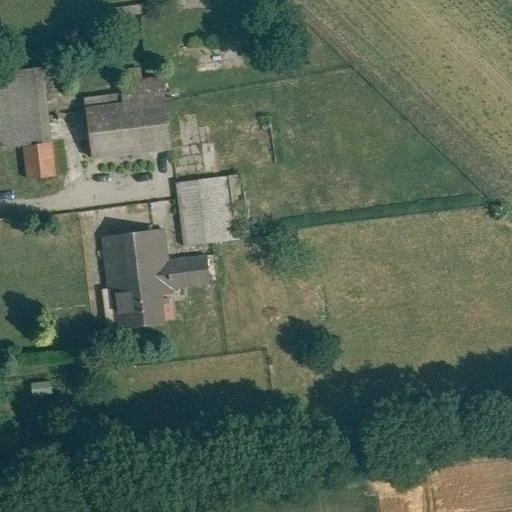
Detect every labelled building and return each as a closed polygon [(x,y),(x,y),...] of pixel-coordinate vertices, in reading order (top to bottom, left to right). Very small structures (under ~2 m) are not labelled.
[(145,65),(129,67),(131,81),(147,79),(145,65)] [(47,68),(0,72),(0,175),(32,173),(33,179),(57,176),(47,68)] [(129,105),(90,110),(96,157),(177,147),(168,77),(147,79),(131,81),(126,82),(129,105)] [(236,175),(181,182),(189,245),(244,238),(236,175)] [(168,229),(108,236),(120,330),(174,324),(170,294),(177,293),(176,288),(214,283),(211,255),(172,260),(168,229)]
